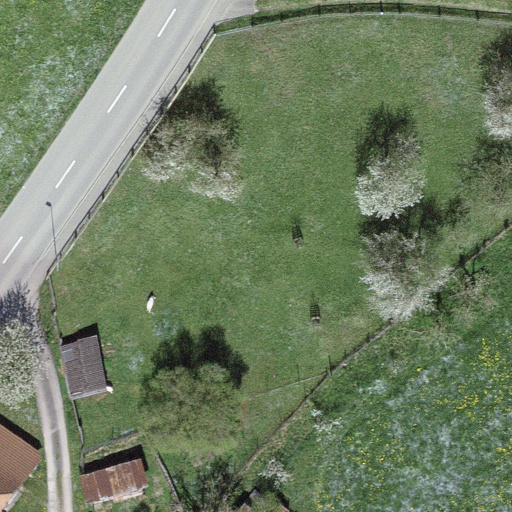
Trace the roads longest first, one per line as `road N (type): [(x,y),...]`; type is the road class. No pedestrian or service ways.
road 1 (tertiary): [(0,268),(125,89),(174,0)]
road 2 (track): [(168,11),(408,0)]
